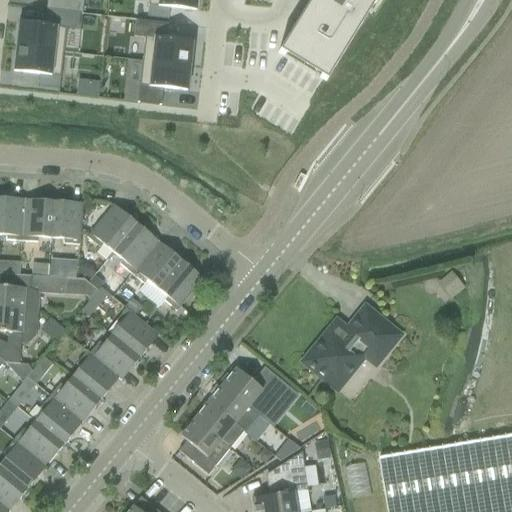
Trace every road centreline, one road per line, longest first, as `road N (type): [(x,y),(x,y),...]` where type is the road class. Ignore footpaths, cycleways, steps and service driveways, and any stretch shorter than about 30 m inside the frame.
road 1 (tertiary): [(261,274),(468,22)]
road 2 (residential): [(261,274),(133,176),(88,154),(0,153)]
road 3 (tertiary): [(261,274),(117,456)]
